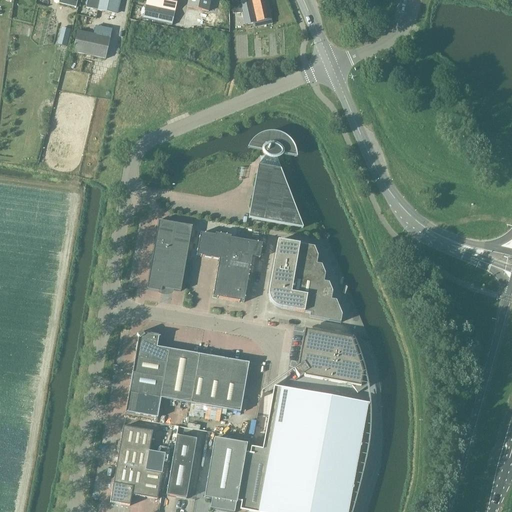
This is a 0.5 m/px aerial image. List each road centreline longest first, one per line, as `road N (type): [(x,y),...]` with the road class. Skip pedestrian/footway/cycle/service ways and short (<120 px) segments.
road 1 (unclassified): [(107,304),(137,152),(155,137),(330,64)]
road 2 (tertiary): [(511,262),(434,236),(408,216),(377,172),(330,64)]
road 3 (primary): [(511,283),(446,511)]
road 4 (unclassified): [(268,379),(274,335),(107,304)]
road 5 (unclassified): [(71,511),(107,304)]
